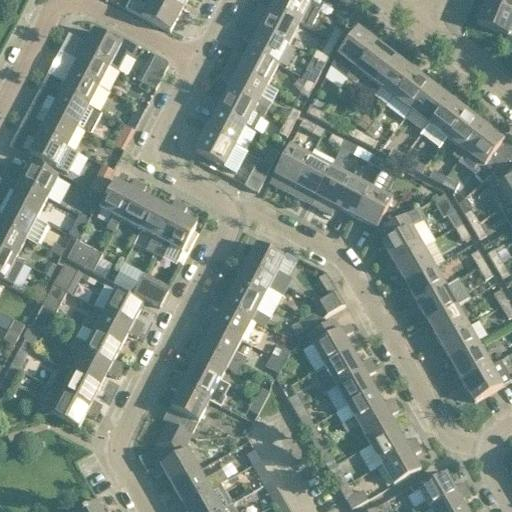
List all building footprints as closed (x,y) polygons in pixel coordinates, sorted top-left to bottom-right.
[(131,0),(126,11),(170,34),(181,13),(156,0),(151,0),(148,8),(144,6),(132,0),(131,0)] [(156,0),(181,13),(188,0),(156,0)] [(298,0),(276,0),(270,12),(299,27),(300,26),(310,32),(326,0),(301,0),(301,1),(298,0)] [(511,0),(487,0),(486,4),(511,14),(511,0)] [(477,26),(511,40),(511,14),(486,4),(477,26)] [(345,9),(341,16),(350,21),(354,13),(353,13),(345,9)] [(250,27),(288,48),(299,27),(270,12),(267,19),(257,14),(250,27)] [(288,48),(250,27),(243,41),(253,46),(249,53),(278,68),(288,48)] [(328,43),(336,47),(343,33),(335,29),(328,43)] [(331,69),(348,82),(357,71),(376,46),(357,31),(345,47),(338,57),(331,69)] [(87,46),(69,37),(65,45),(110,69),(118,73),(132,46),(120,40),(117,46),(94,33),(87,46)] [(325,67),(332,54),(336,47),(328,43),(324,50),(322,55),(317,53),(313,60),(318,63),(325,67)] [(65,45),(60,53),(78,63),(72,74),(99,89),(110,69),(65,45)] [(376,46),(357,71),(348,82),(355,88),(364,77),(375,85),(394,59),(376,46)] [(228,67),(239,73),(267,88),(278,68),(249,53),(246,59),(235,53),(228,67)] [(168,66),(166,64),(155,58),(141,85),(156,93),(168,69),(168,66)] [(375,85),(393,99),(413,73),(394,59),(375,85)] [(310,67),(303,81),(307,83),(315,87),(325,67),(318,63),(313,60),(310,67)] [(228,93),(257,108),(268,114),(272,106),(261,101),(267,88),(239,73),(228,67),(220,81),(231,87),(228,93)] [(413,73),(393,99),(411,113),(431,87),(413,73)] [(44,85),(89,109),(99,114),(110,94),(99,89),(72,74),(66,86),(48,77),(44,85)] [(315,87),(307,83),(300,96),(308,100),(315,87)] [(44,85),(39,94),(57,103),(51,115),(78,129),(88,135),(90,136),(100,115),(99,114),(99,115),(89,109),(44,85)] [(411,113),(429,126),(429,127),(449,101),(431,87),(411,113)] [(268,114),(257,108),(228,93),(217,113),(246,128),(254,133),(261,120),(264,121),(268,114)] [(467,115),(449,101),(429,127),(429,126),(422,136),(440,151),(448,141),(448,140),(467,115)] [(306,116),(319,123),(324,115),(310,108),(306,116)] [(294,127),(300,115),(293,110),(286,123),(294,127)] [(217,113),(207,133),(235,148),(246,128),(217,113)] [(45,127),(27,117),(22,126),(67,149),(78,129),(51,115),(45,127)] [(343,125),(324,115),(319,123),(339,133),(343,125)] [(458,148),(452,156),(459,161),(465,153),(466,154),(485,128),(467,115),(448,140),(448,141),(458,148)] [(365,117),(357,127),(365,133),(373,123),(365,117)] [(130,119),(126,127),(135,131),(139,124),(130,119)] [(317,128),(304,121),(299,129),(313,136),(317,128)] [(287,141),(294,127),(286,123),(279,136),(287,141)] [(47,166),(56,170),(67,176),(78,155),(67,149),(22,126),(18,134),(36,143),(29,156),(47,166)] [(124,127),(118,140),(129,145),(135,133),(124,127)] [(485,128),(466,154),(484,168),(474,176),(482,185),(499,170),(511,158),(511,151),(504,143),(503,142),(504,140),(503,136),(497,131),(494,132),(492,134),(485,128)] [(347,137),(360,144),(364,136),(351,130),(347,137)] [(235,148),(207,133),(196,155),(224,170),(235,175),(246,154),(235,148)] [(328,144),(341,151),(345,143),(332,136),(328,144)] [(377,143),(364,136),(360,144),(373,151),(377,143)] [(358,150),(345,143),(341,151),(354,158),(358,150)] [(289,148),(284,159),(274,177),(282,181),(277,189),(291,197),(311,160),(289,148)] [(272,151),(265,164),(273,168),(279,155),(272,151)] [(388,159),(401,166),(406,158),(392,151),(388,159)] [(368,165),(381,172),(385,164),(372,158),(368,165)] [(419,165),(406,158),(401,166),(414,172),(419,165)] [(511,205),(511,158),(499,170),(507,180),(499,185),(511,206),(511,205)] [(316,199),(331,170),(311,160),(291,197),(305,204),(309,195),(316,199)] [(258,195),(273,168),(265,164),(264,165),(259,162),(245,188),(258,195)] [(394,179),(398,171),(385,164),(381,172),(394,179)] [(7,169),(2,177),(47,201),(57,182),(59,180),(31,165),(24,178),(7,169)] [(102,167),(98,175),(100,180),(107,184),(113,173),(102,167)] [(351,181),(331,170),(316,199),(321,202),(317,209),(332,217),(336,209),(351,181)] [(429,180),(442,187),(447,179),(433,172),(429,180)] [(0,186),(16,195),(9,206),(37,221),(47,201),(2,177),(0,181),(0,186)] [(460,186),(447,179),(442,187),(455,194),(460,186)] [(336,209),(356,220),(371,191),(351,181),(336,209)] [(115,234),(121,222),(140,186),(134,182),(129,191),(115,184),(105,201),(100,211),(113,217),(106,230),(115,234)] [(121,222),(141,233),(156,205),(142,198),(147,189),(140,186),(121,222)] [(379,234),(404,220),(389,208),(392,202),(371,191),(356,220),(377,231),(379,234)] [(146,252),(155,257),(162,243),(181,207),(174,204),(170,213),(156,205),(141,233),(153,239),(146,252)] [(0,227),(26,241),(37,221),(9,206),(3,218),(0,216),(0,227)] [(181,207),(162,243),(155,257),(163,261),(170,248),(183,254),(197,227),(182,219),(187,210),(181,207)] [(404,220),(379,234),(385,244),(383,245),(395,266),(423,249),(432,244),(435,242),(425,223),(427,222),(420,210),(404,220)] [(448,218),(455,231),(463,226),(456,213),(448,218)] [(478,225),(471,213),(463,218),(471,230),(478,225)] [(68,237),(71,238),(78,242),(88,224),(78,219),(68,237)] [(478,225),(471,230),(478,243),(486,238),(478,225)] [(471,239),(463,226),(455,231),(463,243),(471,239)] [(0,252),(16,261),(26,241),(0,227),(0,252)] [(64,251),(60,258),(68,262),(68,261),(77,244),(78,242),(71,238),(64,251)] [(93,274),(97,266),(102,257),(77,244),(68,261),(93,274)] [(51,253),(60,258),(64,251),(54,246),(51,253)] [(237,263),(287,289),(292,281),(277,274),(284,261),(257,247),(249,261),(240,257),(237,263)] [(434,269),(423,249),(395,266),(406,285),(434,269)] [(0,279),(13,287),(24,265),(16,261),(0,252),(0,279)] [(494,252),(487,257),(494,269),(502,265),(494,252)] [(471,257),(478,270),(486,266),(479,253),(471,257)] [(242,274),(235,288),(263,302),(269,291),(283,298),(287,289),(237,263),(233,269),(242,274)] [(48,265),(42,277),(50,281),(56,269),(48,265)] [(510,277),(502,265),(494,269),(502,282),(510,277)] [(64,266),(53,288),(66,294),(77,273),(64,266)] [(109,273),(97,266),(93,274),(105,281),(109,273)] [(493,278),(486,266),(478,270),(486,283),(493,278)] [(406,285),(417,305),(445,289),(434,269),(406,285)] [(123,290),(134,296),(139,286),(116,273),(111,284),(123,290)] [(142,281),(139,286),(134,296),(160,310),(168,295),(142,281)] [(417,305),(429,325),(457,309),(469,301),(458,282),(445,289),(417,305)] [(93,308),(104,315),(105,315),(141,334),(144,328),(135,323),(143,308),(125,299),(105,287),(93,308)] [(55,314),(66,294),(53,288),(43,308),(55,314)] [(216,303),(252,323),(265,330),(270,322),(256,315),(263,302),(235,288),(228,302),(219,297),(216,303)] [(502,292),(494,297),(501,309),(509,305),(502,292)] [(338,295),(315,307),(323,321),(345,309),(338,295)] [(241,343),(252,323),(216,303),(212,310),(221,315),(214,328),(241,343)] [(511,320),(511,310),(509,305),(501,309),(509,322),(511,320)] [(319,314),(303,323),(307,331),(323,321),(315,307),(315,308),(319,314)] [(40,332),(45,335),(55,314),(43,308),(32,328),(40,332)] [(468,329),(457,309),(429,325),(440,345),(468,329)] [(105,315),(104,315),(94,335),(121,349),(129,335),(138,340),(141,334),(105,315)] [(307,337),(325,369),(352,353),(344,340),(353,335),(349,328),(340,333),(334,322),(307,337)] [(14,323),(4,342),(14,348),(25,328),(14,323)] [(307,331),(303,323),(292,329),(296,337),(307,331)] [(30,352),(34,343),(40,332),(32,328),(26,339),(22,348),(30,352)] [(198,338),(194,344),(231,363),(240,368),(244,360),(235,355),(241,343),(214,328),(207,342),(198,338)] [(71,349),(83,355),(120,374),(123,368),(114,363),(121,349),(94,335),(82,329),(76,341),(75,340),(71,349)] [(440,345),(451,365),(479,348),(468,329),(440,345)] [(240,368),(231,363),(194,344),(191,350),(200,355),(193,369),(220,383),(227,371),(236,376),(240,368)] [(277,347),(272,358),(286,366),(291,355),(277,347)] [(17,357),(11,369),(19,373),(25,361),(30,352),(22,348),(17,357)] [(451,365),(463,384),(491,368),(479,348),(451,365)] [(372,368),(369,362),(360,367),(352,353),(325,369),(332,380),(320,387),(324,396),(328,394),(337,389),(372,368)] [(83,355),(73,375),(100,390),(107,376),(116,380),(120,374),(83,355)] [(279,377),(286,366),(272,358),(266,370),(279,377)] [(337,389),(348,408),(375,393),(367,379),(376,374),(372,368),(337,389)] [(491,368),(463,384),(475,405),(503,389),(491,368)] [(9,391),(19,373),(11,369),(2,387),(9,391)] [(220,383),(193,369),(185,383),(176,378),(173,384),(210,403),(219,408),(224,398),(222,397),(215,393),(220,383)] [(93,403),(100,390),(73,375),(62,395),(99,415),(102,408),(93,403)] [(183,433),(191,439),(210,403),(173,384),(170,390),(179,395),(171,410),(190,420),(183,433)] [(51,416),(79,431),(86,416),(95,421),(99,415),(62,395),(48,388),(38,407),(40,418),(51,416)] [(262,391),(256,402),(264,406),(270,395),(262,391)] [(347,435),(359,428),(395,408),(391,402),(383,407),(375,393),(348,408),(354,420),(342,427),(347,435)] [(296,397),(288,402),(295,413),(302,408),(296,397)] [(258,417),(264,406),(256,402),(250,413),(258,417)] [(302,408),(295,413),(301,424),(308,419),(302,408)] [(371,448),(397,432),(390,419),(399,414),(395,408),(359,428),(371,448)] [(165,475),(172,488),(199,473),(187,452),(182,455),(191,439),(183,433),(167,425),(156,446),(167,464),(152,473),(156,480),(165,475)] [(371,448),(382,468),(418,447),(414,441),(405,446),(397,432),(371,448)] [(317,452),(325,448),(319,437),(311,441),(317,452)] [(421,453),(418,447),(382,468),(394,488),(421,473),(412,458),(421,453)] [(325,448),(317,452),(323,463),(331,459),(325,448)] [(247,457),(253,468),(261,464),(255,453),(247,457)] [(267,475),(261,464),(253,468),(260,479),(267,475)] [(171,507),(174,511),(176,511),(211,493),(210,492),(227,482),(221,472),(204,482),(199,473),(172,488),(180,502),(171,507)] [(431,511),(466,492),(463,486),(454,491),(446,476),(439,480),(436,475),(410,490),(413,495),(419,492),(426,504),(412,511),(431,511)] [(334,481),(340,491),(348,487),(342,477),(334,481)] [(272,483),(264,488),(270,497),(277,493),(272,483)] [(353,498),(348,487),(340,491),(346,502),(353,498)] [(470,498),(466,492),(431,511),(466,511),(461,503),(470,498)] [(221,511),(211,493),(176,511),(221,511)] [(270,497),(276,508),(284,503),(277,493),(270,497)] [(107,511),(102,503),(85,511),(107,511)] [(288,511),(284,503),(276,508),(278,511),(288,511)]
